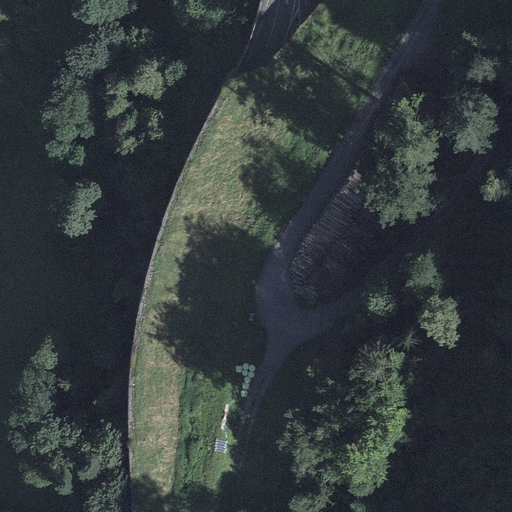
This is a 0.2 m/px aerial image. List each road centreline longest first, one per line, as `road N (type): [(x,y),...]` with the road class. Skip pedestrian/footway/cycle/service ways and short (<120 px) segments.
road 1 (primary): [(287,93),(228,190),(197,287),(180,511)]
road 2 (track): [(303,335),(435,220),(492,148),(511,78)]
road 3 (primary): [(367,0),(287,93)]
